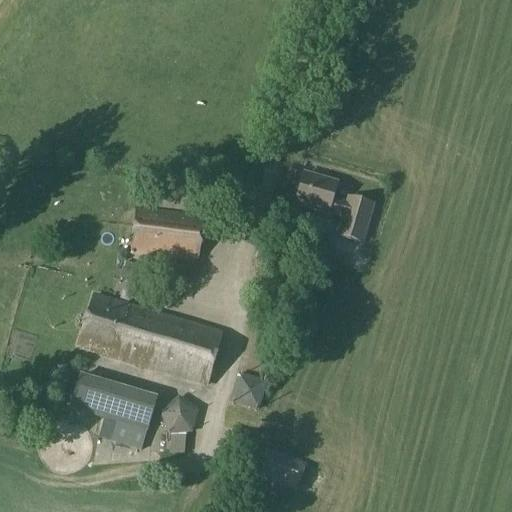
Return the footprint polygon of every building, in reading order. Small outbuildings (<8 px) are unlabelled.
[(333,199),(337,185),(303,176),(295,204),(344,218),(338,236),(361,243),(372,205),(349,198),(348,204),(333,199)] [(135,208),(130,255),(198,263),(202,214),(135,208)] [(205,385),(220,334),(94,296),(79,347),(205,385)] [(140,452),(157,398),(79,374),(68,409),(115,424),(109,443),(140,452)] [(152,417),(171,434),(175,430),(172,427),(187,411),(171,396),(152,417)] [(27,459),(43,473),(46,469),(58,481),(83,453),(56,428),(27,459)] [(306,464),(269,451),(258,476),(296,491),(306,464)]
